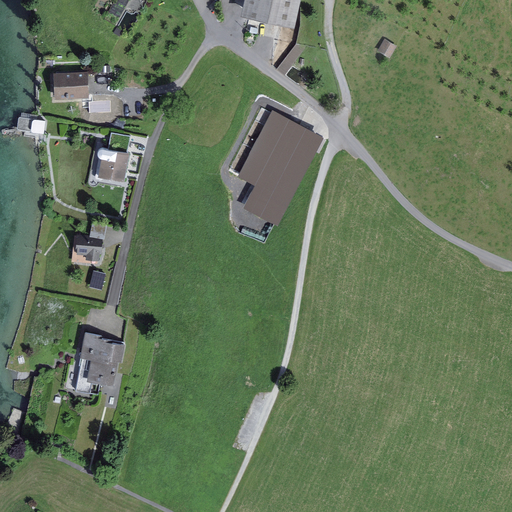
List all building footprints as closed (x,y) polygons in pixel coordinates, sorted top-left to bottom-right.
[(251,0),(248,18),(290,27),(296,0),(251,0)] [(396,46),(386,40),(379,50),(389,57),(396,46)] [(289,53),(279,69),(286,74),(297,58),(289,53)] [(54,99),(89,97),(88,74),(53,76),(54,99)] [(321,137),(274,113),(241,175),(257,184),(245,207),(276,223),(321,137)] [(45,134),(47,122),(19,117),(18,129),(45,134)] [(103,150),(98,176),(123,181),(128,155),(103,150)] [(78,241),(75,261),(101,266),(104,245),(78,241)] [(91,286),(103,288),(106,272),(93,270),(91,286)] [(111,382),(120,340),(89,333),(80,375),(111,382)]
